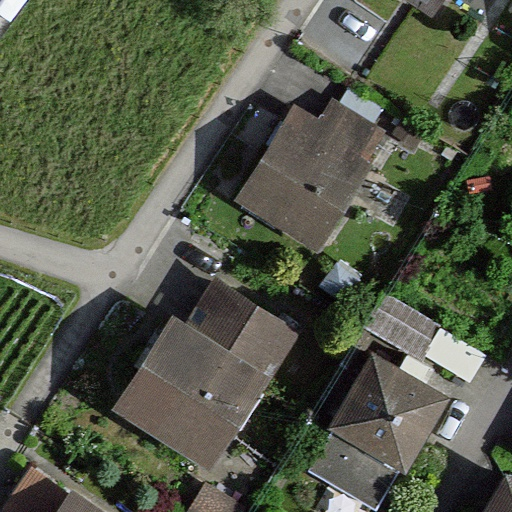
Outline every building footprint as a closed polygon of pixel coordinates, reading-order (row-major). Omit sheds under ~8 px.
[(293,104),(242,197),(324,241),(386,128),(330,99),(320,118),(293,104)] [(303,333),(218,279),(189,324),(173,314),(113,409),(215,473),(303,333)] [(404,466),(445,398),(376,356),(335,424),(404,466)] [(511,511),(511,472),(507,469),(481,511),(511,511)] [(109,511),(76,486),(55,511),(109,511)]
